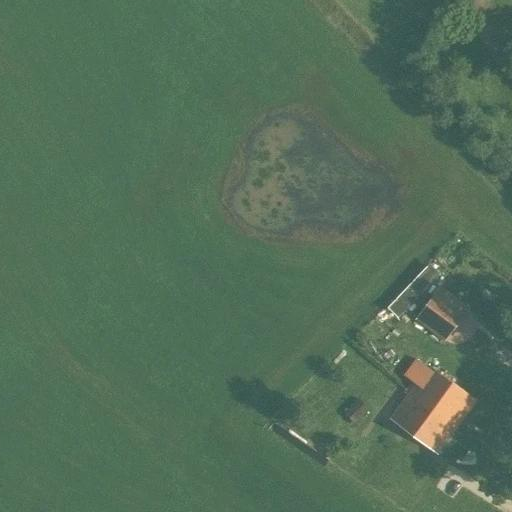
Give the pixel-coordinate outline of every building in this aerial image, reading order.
[(432,262),(391,305),(406,319),(447,276),(432,262)] [(440,286),(415,320),(444,342),(470,308),(440,286)] [(429,367),(391,419),(436,453),(475,401),(429,367)] [(388,381),(375,371),(366,384),(379,393),(388,381)] [(360,398),(344,412),(353,423),(369,410),(360,398)]
